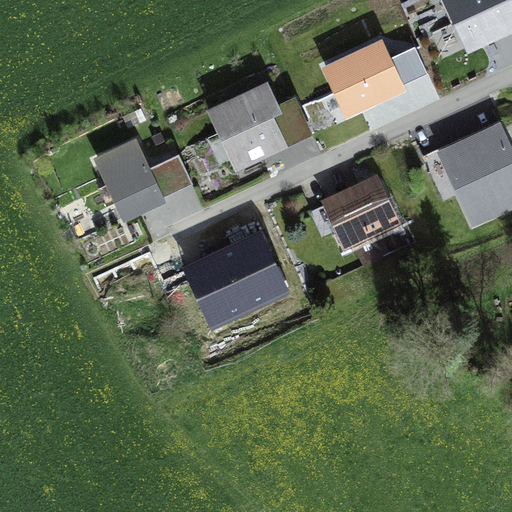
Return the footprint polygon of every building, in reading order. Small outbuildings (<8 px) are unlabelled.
[(511,0),(449,0),(467,38),(502,22),(505,29),(511,25),(511,0)] [(382,46),(328,71),(347,111),(428,74),(415,47),(388,59),(382,46)] [(274,112),(264,91),(227,109),(234,125),(223,130),(239,162),(308,130),(295,103),(274,112)] [(511,158),(498,129),(444,154),(474,220),(511,202),(511,158)] [(99,161),(124,216),(161,198),(135,144),(99,161)] [(328,203),(347,242),(393,221),(374,181),(328,203)] [(257,236),(185,270),(210,325),(282,291),(257,236)]
